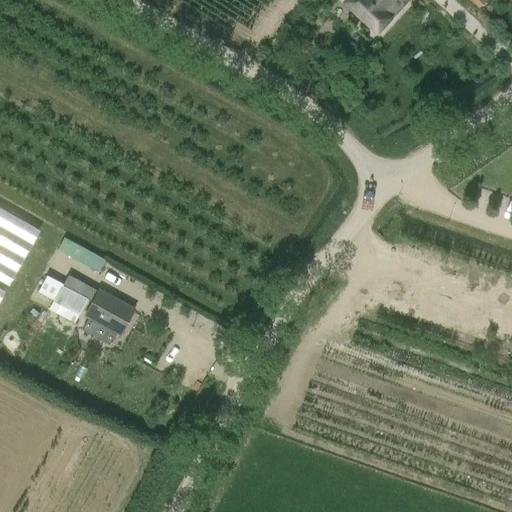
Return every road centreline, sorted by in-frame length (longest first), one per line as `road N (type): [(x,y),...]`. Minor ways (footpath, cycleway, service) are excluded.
road 1 (unclassified): [(157,511),(294,277),(382,179)]
road 2 (unclassified): [(382,179),(299,108),(107,0)]
road 3 (unclassified): [(382,179),(511,83)]
